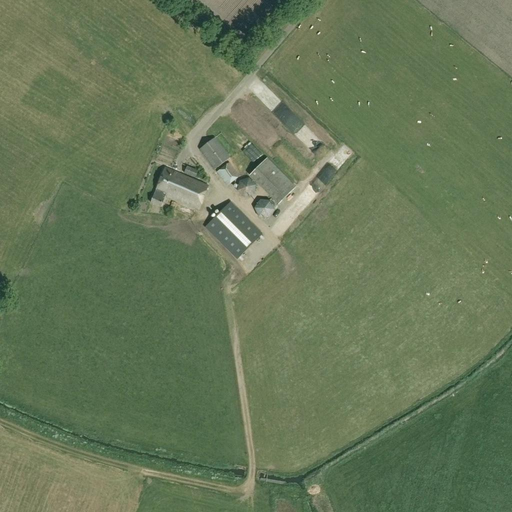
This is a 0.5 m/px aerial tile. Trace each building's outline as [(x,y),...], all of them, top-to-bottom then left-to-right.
[(301,144),(316,160),(327,149),(312,133),(301,144)] [(215,170),(230,158),(215,139),(200,150),(215,170)] [(345,160),(349,154),(340,148),(336,154),(345,160)] [(250,176),(279,205),(296,188),(267,159),(250,176)] [(230,184),(238,179),(228,165),(221,170),(230,184)] [(198,171),(187,167),(185,174),(195,178),(198,171)] [(199,210),(208,187),(165,169),(155,192),(166,196),(199,210)] [(244,200),(254,189),(242,178),(232,189),(244,200)] [(161,207),(166,196),(155,192),(151,203),(161,207)] [(238,260),(263,234),(231,203),(206,228),(238,260)] [(256,219),(269,218),(268,203),(256,204),(256,219)]
